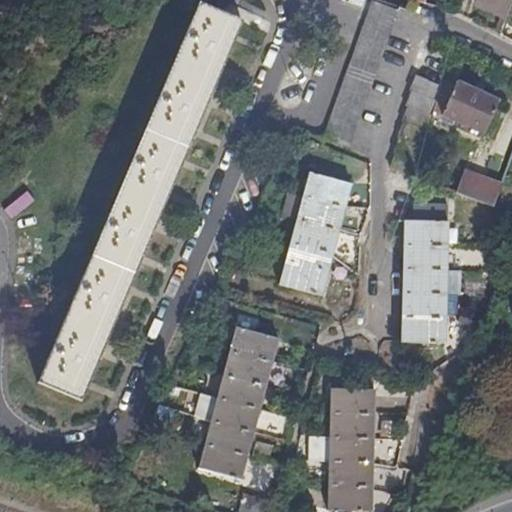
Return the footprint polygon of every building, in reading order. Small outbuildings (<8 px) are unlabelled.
[(507,17),(511,2),(511,0),(478,0),(477,4),(507,17)] [(347,147),(398,11),(374,2),(323,138),(347,147)] [(242,22),(199,4),(37,382),(81,401),(242,22)] [(444,70),(447,58),(440,56),(436,68),(444,70)] [(432,99),(438,85),(414,75),(408,90),(410,91),(405,106),(407,107),(402,120),(403,121),(398,136),(400,137),(394,151),(396,153),(390,167),(414,176),(420,162),(418,161),(423,146),(422,146),(427,130),(426,130),(431,116),(429,115),(434,100),(432,99)] [(454,84),(442,78),(434,111),(441,114),(454,84)] [(454,84),(441,114),(445,116),(443,120),(452,124),(454,120),(483,134),(498,101),(455,82),(454,84)] [(456,193),(493,207),(501,185),(464,172),(456,193)] [(352,185),(309,173),(308,176),(310,176),(282,284),(280,284),(280,285),(323,296),(323,294),(321,294),(349,186),(351,187),(352,185)] [(447,222),(448,204),(415,203),(414,221),(403,221),(403,223),(405,223),(403,341),(401,341),(401,343),(446,343),(446,342),(444,341),(446,224),(448,224),(448,222),(447,222)] [(511,267),(503,292),(478,355),(511,472),(511,267)] [(278,340),(236,329),(235,331),(237,331),(201,468),(199,468),(198,470),(241,480),(242,479),(240,479),(276,341),(278,342),(278,340)] [(351,383),(367,385),(368,375),(352,373),(351,383)] [(375,391),(330,390),(330,392),(332,392),(330,509),(328,510),(328,511),(334,511),(372,511),(373,510),(370,510),(372,393),(375,393),(375,391)] [(258,511),(261,500),(240,495),(235,511),(258,511)]
